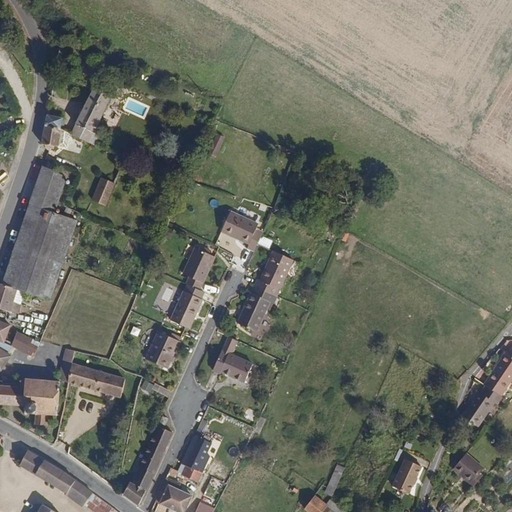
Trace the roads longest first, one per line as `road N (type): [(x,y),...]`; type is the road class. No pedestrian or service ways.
road 1 (residential): [(235,273),(140,511)]
road 2 (unclassified): [(16,0),(39,45),(42,97),(0,242)]
road 3 (track): [(508,327),(467,377),(423,511)]
road 4 (residential): [(130,511),(0,424)]
